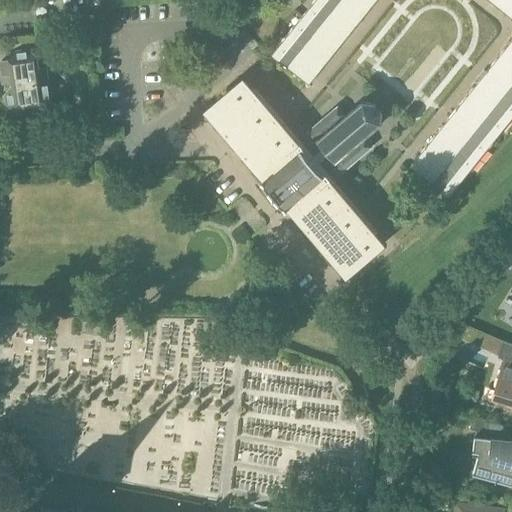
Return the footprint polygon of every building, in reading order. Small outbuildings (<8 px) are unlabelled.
[(322,0),(313,0),(302,15),(340,46),(355,27),(322,0)] [(361,0),(322,0),(355,27),(371,7),(361,0)] [(511,0),(504,0),(498,8),(511,18),(511,0)] [(302,15),(286,34),(324,65),(340,46),(302,15)] [(286,34),(270,54),(308,85),(324,65),(286,34)] [(511,39),(503,51),(511,57),(511,39)] [(38,68),(36,56),(27,49),(15,51),(9,60),(1,61),(3,74),(11,73),(12,84),(6,93),(7,104),(16,111),(44,107),(51,98),(46,67),(38,68)] [(511,57),(503,51),(487,70),(511,89),(511,57)] [(511,89),(487,70),(472,89),(510,119),(511,116),(511,89)] [(381,244),(242,81),(207,110),(250,161),(264,176),(260,179),(273,194),(285,208),(288,205),(346,273),(381,244)] [(472,89),(456,108),(495,138),(510,119),(472,89)] [(316,139),(334,161),(335,162),(332,165),(339,174),(372,146),(364,136),(379,123),(380,112),(373,103),(362,102),(345,116),(337,106),(305,133),(312,142),(316,139)] [(456,108),(441,127),(479,158),(495,138),(456,108)] [(441,127),(426,146),(464,177),(476,161),(479,158),(441,127)] [(414,161),(410,166),(448,197),(464,177),(426,146),(414,161)] [(464,323),(458,338),(479,347),(485,333),(464,323)] [(511,408),(511,344),(502,340),(497,357),(504,359),(494,390),(499,392),(495,403),(501,405),(500,407),(511,410),(511,408)] [(511,484),(511,427),(486,420),(472,416),(469,428),(476,431),(474,437),(472,452),(478,453),(472,474),(511,484)]
